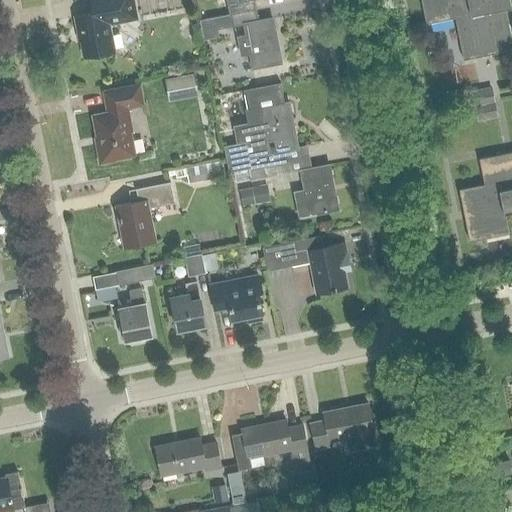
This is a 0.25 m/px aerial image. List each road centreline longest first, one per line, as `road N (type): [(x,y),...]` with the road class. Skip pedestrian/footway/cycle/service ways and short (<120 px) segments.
road 1 (residential): [(83,402),(4,0)]
road 2 (residential): [(412,337),(345,0)]
road 3 (residential): [(83,402),(412,337)]
road 4 (residential): [(433,332),(452,478),(471,511)]
